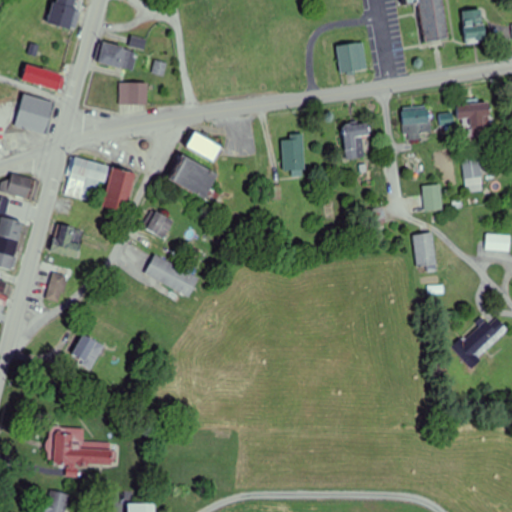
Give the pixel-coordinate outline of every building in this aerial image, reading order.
[(74,29),(80,0),(54,0),(50,24),(74,29)] [(403,0),(404,4),(418,1),(424,40),(449,36),(443,0),(403,0)] [(461,10),(467,43),(487,40),(481,7),(461,10)] [(98,63),(134,70),(139,49),(102,41),(98,63)] [(364,41),(338,44),(341,73),(367,70),(364,41)] [(23,79),(58,89),(62,73),(28,63),(23,79)] [(24,92),(15,124),(46,133),(55,101),(24,92)] [(456,104),(458,119),(470,118),(472,136),(493,133),(490,101),(456,104)] [(421,138),(421,132),(430,132),(430,106),(403,106),(403,138),(421,138)] [(364,136),(370,136),(370,123),(345,123),(345,159),(364,159),(364,136)] [(7,149),(22,149),(22,130),(7,130),(7,149)] [(187,145),(214,161),(223,147),(196,131),(187,145)] [(284,135),(284,173),(304,173),(304,135),(284,135)] [(462,154),(465,181),(484,179),(482,152),(462,154)] [(205,198),(218,174),(185,155),(172,179),(205,198)] [(75,156),(65,194),(103,203),(112,165),(75,156)] [(105,206),(125,212),(136,173),(116,168),(105,206)] [(31,199),(36,179),(12,173),(7,193),(31,199)] [(442,210),(441,184),(423,185),(424,211),(442,210)] [(175,221),(158,210),(147,229),(165,239),(175,221)] [(2,215),(0,223),(0,235),(19,240),(24,221),(2,215)] [(86,231),(61,223),(52,252),(77,259),(86,231)] [(426,268),(426,272),(436,271),(433,233),(414,234),(416,268),(426,268)] [(486,251),(510,252),(511,234),(486,234),(486,251)] [(152,253),(142,272),(186,295),(196,276),(152,253)] [(61,303),(68,278),(54,274),(47,299),(61,303)] [(0,320),(3,322),(11,296),(0,292),(0,320)] [(490,325),(484,319),(453,349),(470,366),(508,329),(497,318),(490,325)] [(70,357),(91,370),(106,347),(85,334),(70,357)] [(79,465),(117,465),(117,441),(84,441),(85,429),(54,428),(53,464),(68,465),(68,477),(79,477),(79,465)] [(47,511),(67,511),(71,497),(51,493),(47,511)] [(156,511),(157,503),(129,503),(129,511),(156,511)]
